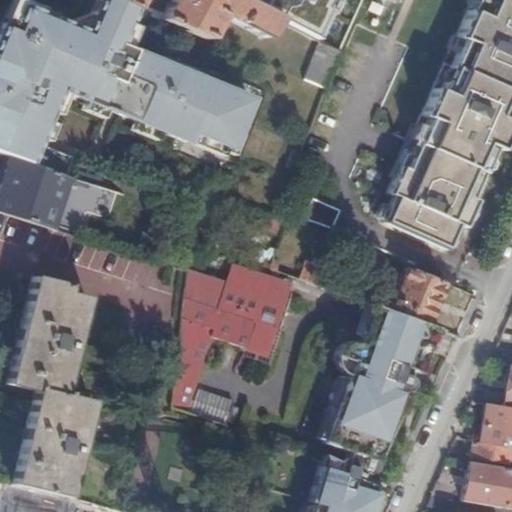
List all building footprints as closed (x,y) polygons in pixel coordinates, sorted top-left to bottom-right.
[(117,45),(132,7),(113,0),(94,0),(83,29),(20,3),(0,21),(0,150),(10,155),(67,176),(73,157),(36,142),(57,89),(185,141),(189,131),(228,147),(248,98),(117,45)] [(170,0),(169,2),(160,19),(183,28),(206,38),(218,15),(262,39),(274,17),(240,0),(170,0)] [(457,48),(439,91),(432,87),(420,115),(427,118),(415,144),(447,158),(437,182),(398,165),(397,166),(386,193),(392,196),(385,213),(381,221),(446,250),(457,225),(457,223),(448,220),(452,211),(466,216),(468,216),(470,215),(476,201),(476,200),(469,197),(491,147),(492,145),(483,142),(486,133),(501,139),(504,138),(511,123),(504,119),(509,108),(511,100),(511,0),(478,0),(473,13),(466,10),(454,37),(461,40),(457,48)] [(461,40),(454,37),(451,45),(457,48),(461,40)] [(339,51),(318,40),(303,78),(324,87),(339,51)] [(501,139),(486,133),(483,142),(492,145),(491,147),(499,150),(504,138),(501,139)] [(67,176),(10,155),(0,187),(0,211),(76,237),(87,201),(69,194),(74,179),(67,176)] [(466,216),(452,211),(448,220),(457,223),(457,225),(463,227),(464,228),(470,215),(468,216),(466,216)] [(46,256),(65,259),(69,236),(50,232),(46,256)] [(271,258),(268,267),(274,269),(277,261),(271,258)] [(322,267),(302,260),(296,277),(316,284),(322,267)] [(379,293),(364,287),(359,300),(371,304),(423,324),(441,282),(404,266),(387,304),(377,299),(379,293)] [(223,285),(184,272),(181,297),(170,407),(185,413),(211,337),(263,355),(285,290),(228,271),(223,285)] [(4,383),(33,391),(10,484),(51,494),(66,498),(90,402),(64,395),(64,392),(62,391),(85,296),(63,291),(65,286),(30,276),(4,383)] [(371,304),(362,326),(424,350),(434,327),(423,324),(371,304)] [(377,511),(385,496),(366,485),(373,470),(374,464),(424,350),(362,326),(358,342),(354,340),(347,340),(342,342),(339,344),(336,347),(333,351),(332,356),(332,360),(333,365),(334,368),(335,369),(337,372),(340,374),(345,376),(343,379),(321,440),(320,442),(345,451),(342,462),(320,456),(307,502),(311,503),(307,511),(377,511)] [(511,387),(504,386),(500,407),(511,409),(511,387)] [(511,409),(500,407),(482,405),(476,443),(511,449),(511,409)] [(467,458),(511,465),(511,449),(476,443),(469,442),(467,458)] [(456,499),(460,499),(459,502),(499,508),(502,496),(511,497),(511,469),(466,462),(460,494),(456,494),(456,499)]
